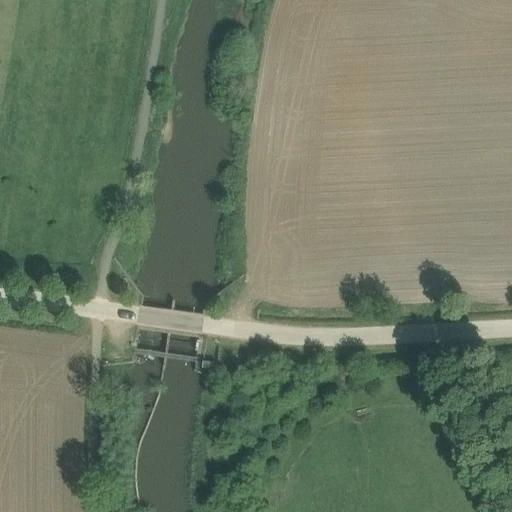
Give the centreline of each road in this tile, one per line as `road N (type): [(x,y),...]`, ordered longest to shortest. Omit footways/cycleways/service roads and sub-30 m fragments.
road 1 (unclassified): [(99,318),(390,345),(511,338)]
road 2 (track): [(455,341),(511,477)]
